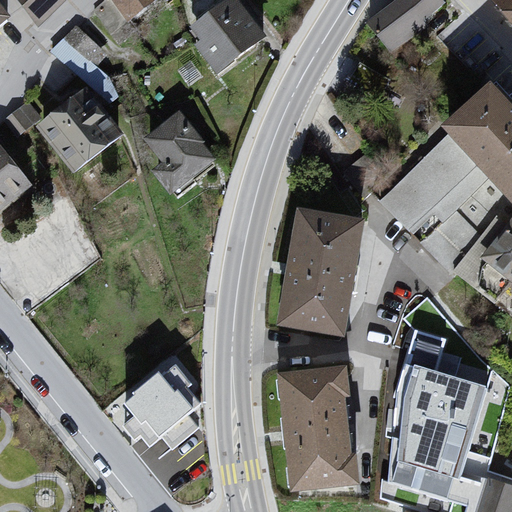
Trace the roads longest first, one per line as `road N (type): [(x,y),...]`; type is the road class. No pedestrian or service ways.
road 1 (secondary): [(248,511),(230,390),(244,241),(270,146),(348,0)]
road 2 (residential): [(0,316),(162,511)]
